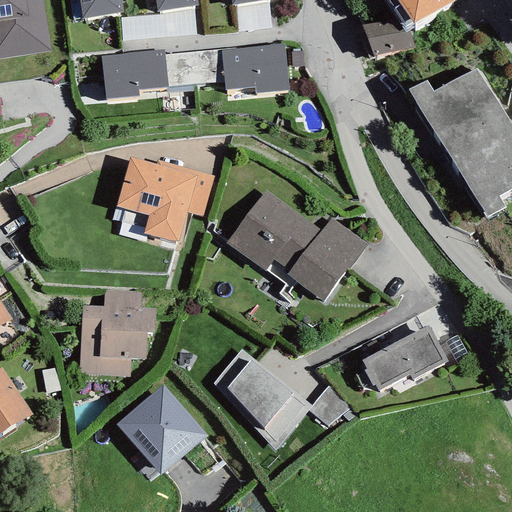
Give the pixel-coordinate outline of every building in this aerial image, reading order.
[(0,0),(0,64),(51,56),(41,0),(0,0)] [(118,0),(76,0),(82,31),(122,24),(118,0)] [(194,0),(152,0),(157,24),(197,18),(194,0)] [(270,0),(228,0),(232,17),(272,10),(270,0)] [(375,0),(413,50),(460,16),(448,0),(375,0)] [(225,59),(221,59),(224,92),(225,104),(254,102),(254,108),(289,105),(284,53),(225,59)] [(225,55),(164,60),(168,97),(224,92),(221,59),(225,59),(225,55)] [(164,56),(101,62),(106,115),(138,112),(138,105),(168,102),(168,97),(164,60),(164,56)] [(426,90),(406,102),(486,229),(505,217),(497,205),(511,196),(511,130),(475,72),(432,98),(426,90)] [(154,176),(129,169),(115,219),(148,228),(143,246),(178,256),(188,220),(203,224),(214,183),(157,167),(154,176)] [(322,236),(266,197),(225,254),(266,283),(274,271),(291,283),(287,288),(323,314),(369,250),(331,223),(322,236)] [(103,314),(82,313),(78,380),(129,382),(129,369),(145,370),(146,347),(154,347),(156,318),(140,317),(141,297),(104,295),(103,314)] [(0,334),(10,328),(0,312),(0,334)] [(428,337),(361,372),(366,382),(364,383),(372,398),(374,396),(378,403),(409,387),(412,392),(447,373),(428,337)] [(241,355),(213,391),(274,458),(308,416),(328,431),(350,411),(328,390),(311,412),(241,355)] [(0,443),(30,423),(0,377),(0,443)] [(162,397),(114,437),(160,491),(208,451),(162,397)]
